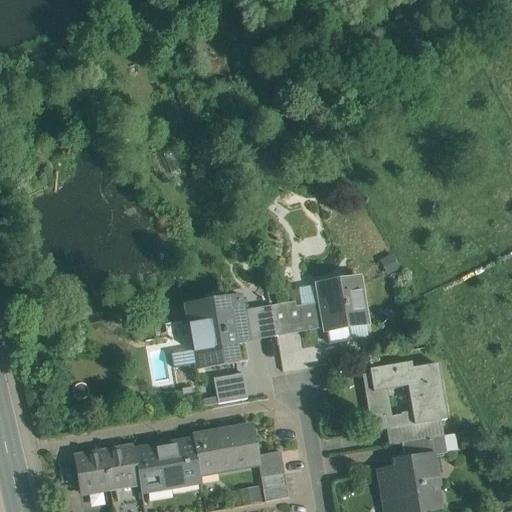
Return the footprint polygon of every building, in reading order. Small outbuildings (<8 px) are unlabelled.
[(358,278),(318,284),(322,303),(301,307),(304,326),(325,322),(326,332),(366,325),(358,278)] [(240,295),(185,305),(187,321),(195,365),(196,370),(239,363),(235,344),(234,344),(233,338),(252,335),(247,311),(243,311),(240,295)] [(295,303),(271,307),(275,331),(304,326),(301,307),(296,308),(295,303)] [(271,307),(247,311),(252,335),(275,331),(271,307)] [(187,321),(165,324),(172,369),(195,365),(187,321)] [(386,431),(441,421),(446,420),(437,365),(412,369),(411,363),(369,370),(370,375),(362,376),(369,420),(377,418),(379,432),(386,431)] [(250,399),(246,373),(216,377),(220,404),(250,399)] [(441,421),(386,431),(388,445),(382,446),(382,447),(401,444),(443,437),(441,421)] [(251,427),(192,437),(193,442),(199,475),(258,464),(257,456),(251,427)] [(443,437),(401,444),(404,461),(433,456),(446,454),(443,437)] [(193,442),(134,453),(139,484),(140,490),(199,479),(199,475),(193,442)] [(118,451),(112,452),(112,451),(111,452),(111,453),(104,454),(110,489),(116,488),(116,489),(117,489),(117,488),(133,485),(133,486),(134,486),(134,485),(139,484),(134,453),(133,449),(120,451),(119,450),(118,450),(118,451)] [(280,452),(257,456),(258,464),(261,479),(284,475),(280,452)] [(88,456),(88,457),(74,459),(80,495),(87,494),(87,495),(88,494),(88,493),(103,491),(104,492),(105,491),(104,491),(110,489),(104,454),(97,455),(96,454),(95,455),(95,456),(89,457),(89,456),(88,456)] [(404,461),(395,462),(396,468),(378,472),(383,502),(393,501),(394,511),(426,511),(440,510),(436,487),(438,487),(433,456),(404,461)] [(284,475),(261,479),(263,491),(286,487),(284,475)] [(286,487),(263,491),(265,503),(289,499),(286,487)]
